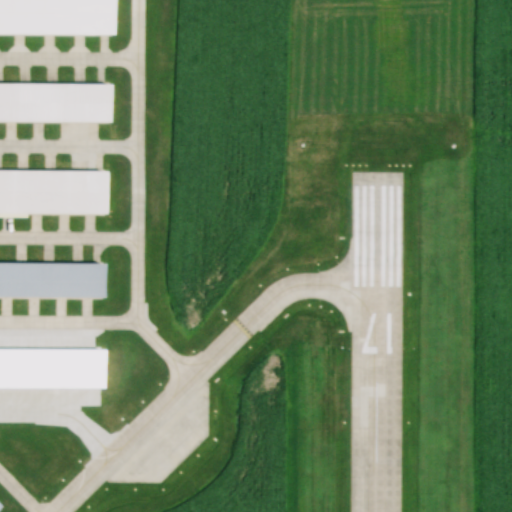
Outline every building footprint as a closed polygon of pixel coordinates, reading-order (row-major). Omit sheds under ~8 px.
[(113,0),(113,32),(0,30),(0,0),(113,0)] [(113,123),(0,122),(0,82),(114,84),(113,123)] [(109,215),(0,213),(0,169),(110,171),(109,215)] [(108,299),(0,297),(0,262),(108,264),(108,299)] [(40,475),(0,434),(0,401),(56,459),(40,475)]
